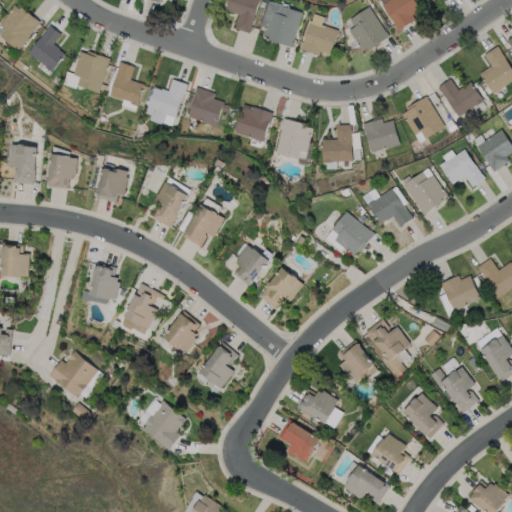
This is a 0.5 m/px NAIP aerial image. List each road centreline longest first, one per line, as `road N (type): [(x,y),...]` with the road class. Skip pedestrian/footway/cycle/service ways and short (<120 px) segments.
road 1 (residential): [(502,0),(433,61),(357,99),(183,58),(69,0)]
road 2 (residential): [(237,463),(285,349),(511,199)]
road 3 (residential): [(0,210),(89,221),(193,277),(285,349)]
road 4 (residential): [(511,420),(441,467),(416,511)]
